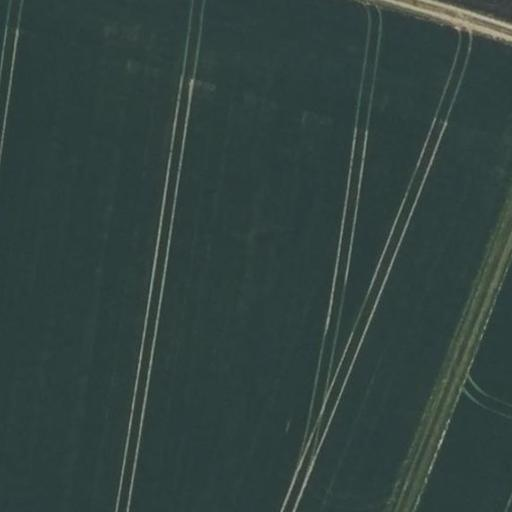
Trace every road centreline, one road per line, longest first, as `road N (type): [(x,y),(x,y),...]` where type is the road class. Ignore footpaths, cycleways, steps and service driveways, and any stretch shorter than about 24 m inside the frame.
road 1 (track): [(394,511),(511,199)]
road 2 (track): [(511,36),(383,0)]
